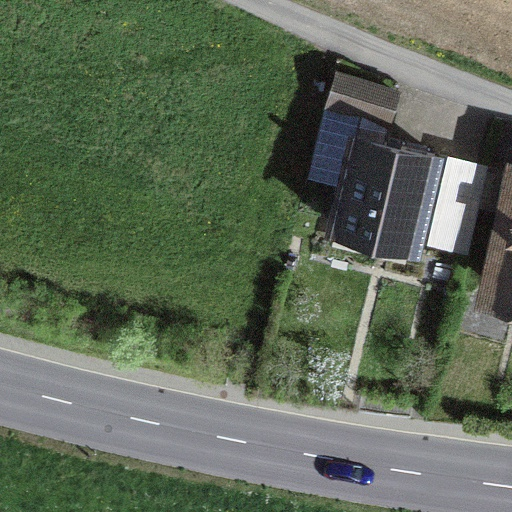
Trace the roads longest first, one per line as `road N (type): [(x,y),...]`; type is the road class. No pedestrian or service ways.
road 1 (secondary): [(0,387),(339,461),(511,484)]
road 2 (unclassified): [(256,0),(511,100)]
